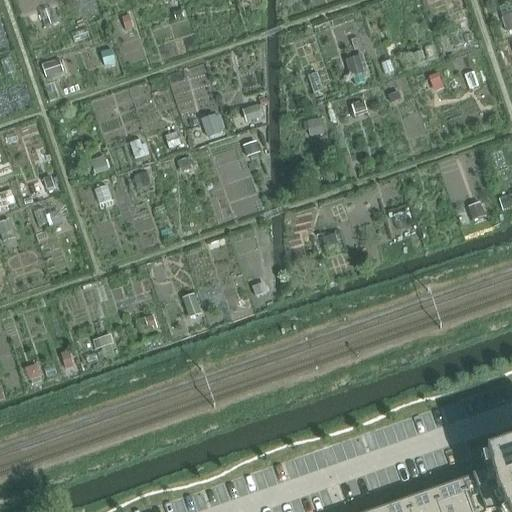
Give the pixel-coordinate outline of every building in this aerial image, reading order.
[(511,14),(502,18),(507,32),(511,29),(511,14)] [(432,45),(425,48),(428,58),(435,55),(432,45)] [(422,50),(413,54),(417,64),(426,60),(422,50)] [(391,60),(382,63),(386,74),(394,71),(391,60)] [(474,72),(465,75),(470,89),(479,86),(474,72)] [(438,73),(428,76),(434,94),(444,90),(438,73)] [(205,111),(212,128),(230,121),(223,104),(205,111)] [(322,111),(309,117),(314,127),(327,121),(322,111)] [(241,123),(213,135),(241,204),(257,197),(254,188),(264,184),(247,145),(249,144),(241,123)] [(0,191),(2,198),(19,193),(15,180),(0,183),(0,191)] [(261,293),(256,276),(237,282),(242,298),(261,293)] [(99,337),(118,335),(116,325),(98,328),(99,337)] [(511,511),(511,445),(482,456),(488,473),(374,511),(511,511)]
